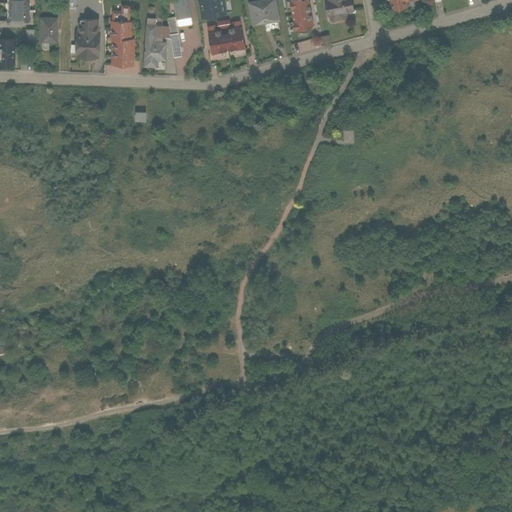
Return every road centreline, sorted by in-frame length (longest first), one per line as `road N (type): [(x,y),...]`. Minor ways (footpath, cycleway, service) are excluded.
road 1 (residential): [(0,82),(214,88),(373,43)]
road 2 (residential): [(373,43),(511,5)]
